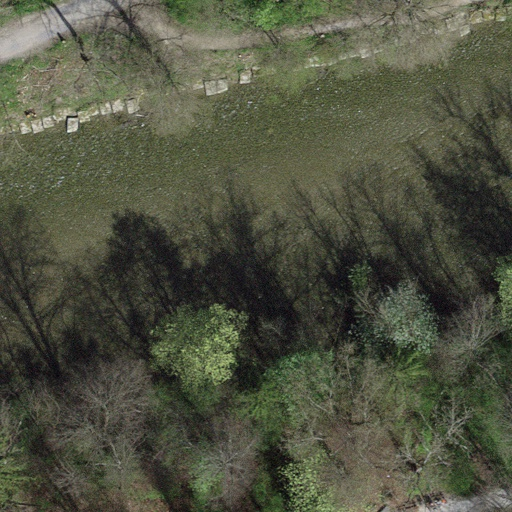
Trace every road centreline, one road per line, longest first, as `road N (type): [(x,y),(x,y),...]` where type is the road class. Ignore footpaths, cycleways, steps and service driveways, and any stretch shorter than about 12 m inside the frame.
road 1 (track): [(129,0),(154,25),(195,43),(320,28),(432,0)]
road 2 (track): [(0,44),(118,0)]
